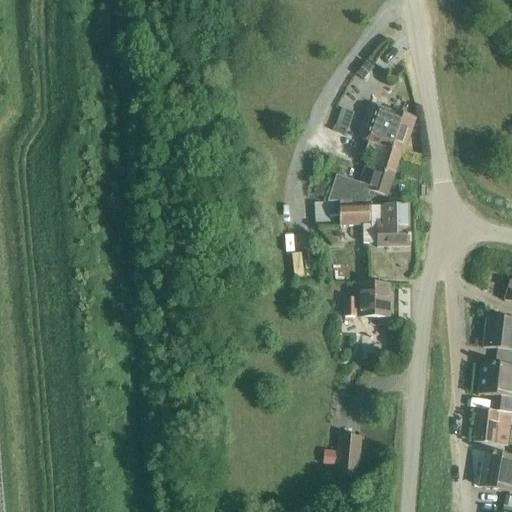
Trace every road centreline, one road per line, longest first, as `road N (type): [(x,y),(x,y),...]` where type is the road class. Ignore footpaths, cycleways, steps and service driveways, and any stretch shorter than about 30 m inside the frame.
road 1 (residential): [(406,511),(423,297),(444,226)]
road 2 (residential): [(467,511),(444,226)]
road 3 (residential): [(444,226),(410,0)]
